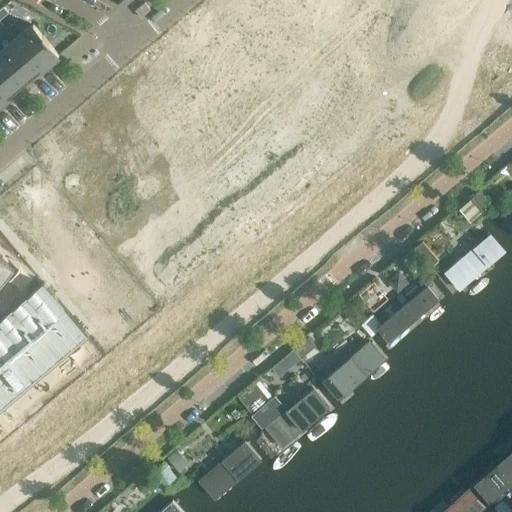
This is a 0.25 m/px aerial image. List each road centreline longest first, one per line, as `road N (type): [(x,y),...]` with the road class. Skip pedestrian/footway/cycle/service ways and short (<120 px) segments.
road 1 (residential): [(56,511),(511,129)]
road 2 (residential): [(133,41),(0,156)]
